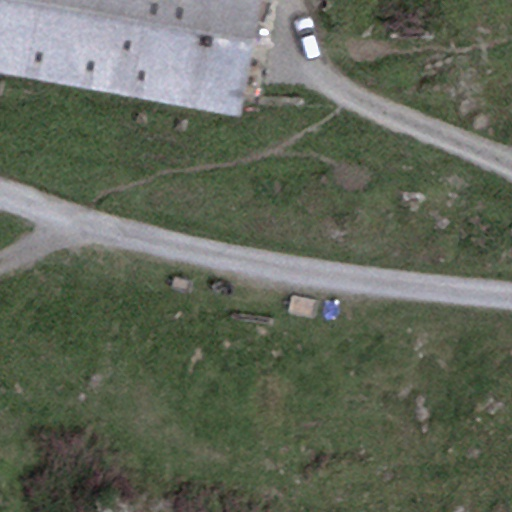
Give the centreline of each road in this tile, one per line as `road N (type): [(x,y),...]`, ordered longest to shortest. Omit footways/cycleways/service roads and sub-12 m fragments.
road 1 (track): [(511,302),(350,285),(66,219),(0,186)]
road 2 (track): [(287,0),(303,67),(382,115),(511,167)]
